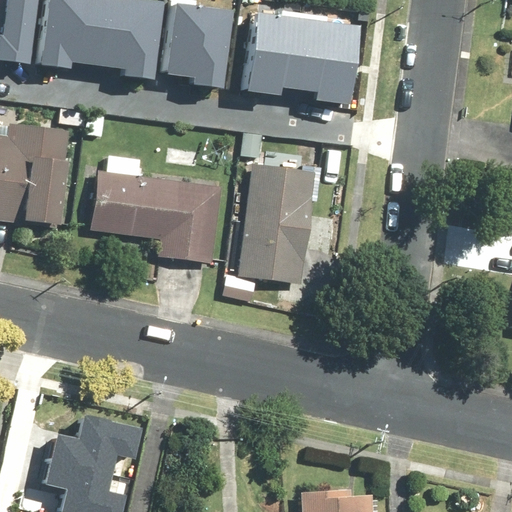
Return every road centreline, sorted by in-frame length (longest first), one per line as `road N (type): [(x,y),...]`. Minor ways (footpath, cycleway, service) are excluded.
road 1 (residential): [(441,0),(391,404)]
road 2 (residential): [(0,316),(391,404)]
road 3 (residential): [(391,404),(511,431)]
